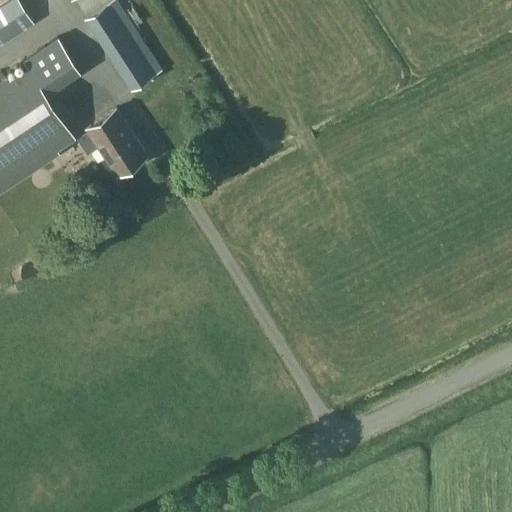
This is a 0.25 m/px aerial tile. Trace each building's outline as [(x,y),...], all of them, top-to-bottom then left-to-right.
[(0,41),(33,20),(19,0),(5,0),(0,3),(0,41)] [(130,86),(160,66),(116,0),(110,0),(85,17),(130,86)] [(24,59),(30,68),(42,85),(75,63),(57,37),(24,59)] [(0,84),(0,185),(58,147),(56,145),(73,134),(30,68),(13,79),(11,76),(0,84)] [(115,172),(146,152),(116,106),(84,126),(87,130),(76,137),(86,152),(97,145),(115,172)]
